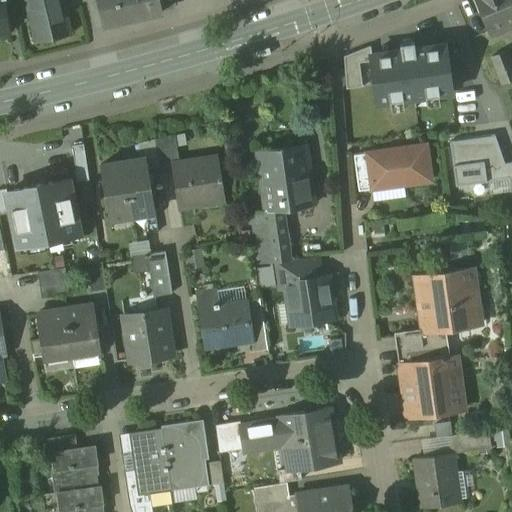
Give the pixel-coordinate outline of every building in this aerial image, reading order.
[(0,0),(0,33),(10,31),(3,0),(0,0)] [(26,0),(35,41),(70,33),(62,0),(26,0)] [(96,0),(103,26),(162,13),(158,0),(96,0)] [(511,0),(475,0),(491,36),(511,26),(511,0)] [(402,52),(373,55),(376,86),(378,107),(449,100),(444,48),(417,51),(416,42),(401,44),(402,52)] [(376,86),(373,55),(372,51),(343,54),(347,90),(376,86)] [(511,66),(506,51),(491,57),(502,84),(511,79),(511,66)] [(174,134),(154,139),(159,167),(160,169),(172,167),(172,164),(179,163),(174,134)] [(494,136),(449,142),(455,185),(509,178),(504,163),(494,136)] [(154,139),(138,143),(140,158),(145,157),(147,169),(159,167),(154,139)] [(306,144),(256,151),(265,210),(251,212),(254,236),(286,231),(283,209),(314,204),(306,144)] [(425,145),(366,153),(371,189),(430,181),(425,145)] [(371,189),(366,153),(353,155),(358,190),(371,189)] [(140,158),(123,161),(132,216),(155,212),(147,169),(145,157),(140,158)] [(179,163),(172,164),(172,167),(179,207),(223,200),(217,157),(179,163)] [(123,161),(101,165),(110,219),(132,216),(123,161)] [(68,180),(44,184),(44,182),(31,185),(31,187),(7,192),(18,245),(79,233),(68,180)] [(286,231),(254,236),(258,264),(276,262),(290,260),(286,231)] [(165,251),(146,254),(153,297),(172,294),(165,251)] [(290,260),(276,262),(279,284),(286,284),(285,282),(320,277),(316,256),(290,260)] [(101,262),(86,264),(91,292),(105,289),(101,262)] [(471,266),(426,272),(428,292),(417,294),(423,332),(398,336),(400,350),(444,343),(442,331),(468,327),(467,319),(479,318),(474,286),(471,286),(468,268),(471,268),(471,266)] [(65,268),(37,272),(41,299),(69,294),(65,268)] [(320,277),(285,282),(286,284),(289,303),(294,307),(297,323),(298,323),(299,324),(303,329),(310,327),(313,322),(313,321),(333,318),(327,276),(320,277)] [(216,291),(197,294),(206,347),(251,340),(252,340),(246,300),(219,304),(216,291)] [(259,298),(246,300),(252,340),(251,340),(252,352),(267,349),(259,298)] [(93,305),(35,314),(42,359),(100,349),(93,305)] [(144,314),(124,317),(129,359),(168,354),(162,309),(143,312),(144,314)] [(444,343),(400,350),(402,362),(406,362),(408,378),(402,379),(408,418),(463,411),(455,353),(446,354),(444,343)] [(329,407),(276,416),(277,419),(240,425),(239,425),(242,442),(289,434),(295,467),(295,469),(300,468),(338,462),(329,407)] [(239,421),(214,425),(217,446),(242,442),(239,425),(240,425),(239,421)] [(200,422),(161,428),(161,430),(170,488),(206,482),(202,457),(205,456),(200,422)] [(489,429),(449,435),(451,453),(453,452),(453,453),(491,447),(489,429)] [(161,430),(130,434),(136,476),(139,492),(170,488),(161,430)] [(75,434),(43,439),(45,453),(51,453),(51,451),(77,448),(75,434)] [(77,448),(51,451),(51,453),(53,467),(51,468),(55,492),(57,492),(97,486),(94,464),(97,463),(94,445),(77,448)] [(451,453),(414,458),(421,506),(460,501),(453,453),(453,452),(451,453)] [(219,461),(207,463),(210,484),(222,482),(219,461)] [(295,467),(277,471),(279,483),(286,482),(301,479),(300,468),(295,469),(295,467)] [(139,492),(136,476),(125,478),(129,506),(131,511),(145,511),(143,497),(139,497),(139,492)] [(279,483),(252,487),(256,511),(298,511),(296,497),(289,498),(286,482),(279,483)] [(97,486),(57,492),(59,507),(57,508),(57,511),(100,511),(99,504),(102,504),(100,486),(97,486)] [(351,511),(348,486),(295,494),(296,497),(298,511),(351,511)]
